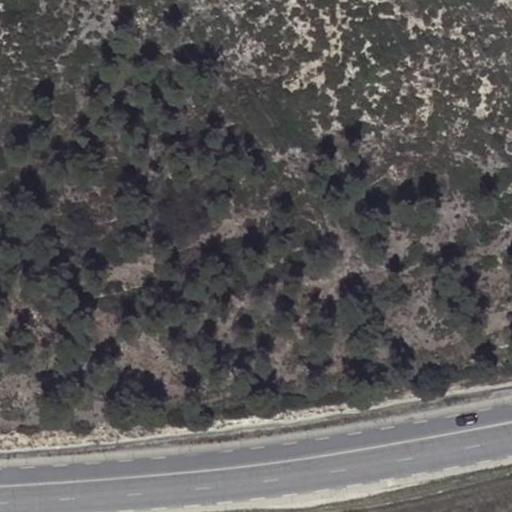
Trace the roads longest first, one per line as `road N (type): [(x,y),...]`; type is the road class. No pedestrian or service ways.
road 1 (secondary): [(0,507),(173,495),(511,436)]
road 2 (secondary): [(511,408),(151,464),(0,472)]
